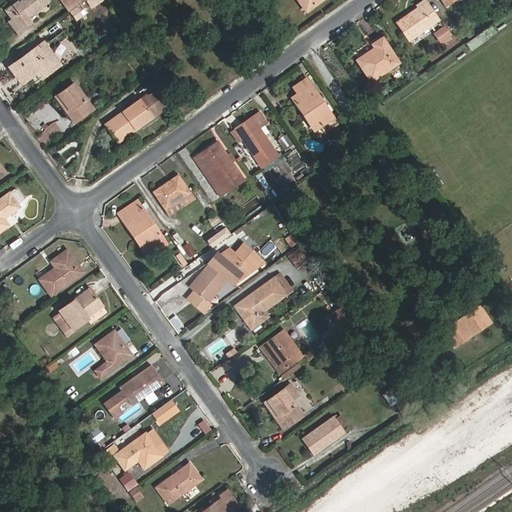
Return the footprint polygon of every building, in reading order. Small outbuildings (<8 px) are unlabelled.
[(51,1),(50,0),(18,0),(5,9),(12,18),(22,31),(34,24),(29,16),(51,1)] [(61,0),(69,11),(82,2),(81,1),(80,0),(61,0)] [(323,0),(298,0),(307,12),(323,0)] [(421,0),(415,4),(417,7),(396,22),(409,40),(441,19),(427,0),(421,0)] [(8,21),(18,35),(22,31),(12,18),(8,21)] [(454,33),(447,23),(434,32),(440,41),(442,40),(445,43),(454,37),(452,34),(454,33)] [(496,33),(491,26),(466,43),(471,50),(496,33)] [(370,43),(372,47),(354,60),(370,83),(401,62),(382,36),(370,43)] [(261,46),(256,38),(248,43),(253,51),(261,46)] [(56,69),(39,44),(7,67),(21,85),(35,75),(38,79),(41,80),(56,69)] [(335,117),(308,76),(291,87),(295,94),(291,97),(313,131),(335,117)] [(95,109),(75,80),(54,94),(62,106),(66,103),(78,120),(95,109)] [(150,95),(148,93),(105,123),(115,137),(133,125),(136,130),(160,114),(157,109),(164,105),(155,92),(150,95)] [(78,120),(66,103),(62,106),(74,123),(78,120)] [(160,114),(167,109),(164,105),(157,109),(160,114)] [(280,156),(252,114),(233,127),(235,130),(232,133),(238,142),(242,140),(261,168),(280,156)] [(136,130),(133,125),(115,137),(118,142),(136,130)] [(281,142),(286,148),(293,143),(289,136),(281,142)] [(244,180),(228,158),(225,152),(220,144),(203,155),(221,183),(231,178),(236,186),(244,180)] [(231,178),(221,183),(203,155),(195,159),(220,197),(236,186),(231,178)] [(192,192),(180,173),(153,191),(166,210),(173,205),(185,196),(192,192)] [(22,207),(11,191),(0,198),(0,232),(11,225),(7,218),(22,207)] [(166,238),(139,198),(117,213),(134,238),(140,234),(149,249),(166,238)] [(224,226),(206,239),(211,245),(229,233),(224,226)] [(149,249),(140,234),(134,238),(144,252),(149,249)] [(310,259),(300,244),(287,254),(297,268),(310,259)] [(50,261),(54,268),(39,278),(50,295),(85,271),(69,248),(50,261)] [(202,298),(194,305),(205,313),(214,307),(208,302),(226,280),(234,285),(264,263),(250,252),(242,262),(233,256),(227,264),(216,256),(209,266),(207,264),(195,279),(198,281),(192,290),(202,298)] [(295,290),(282,271),(273,277),(286,296),(295,290)] [(286,296),(273,277),(234,304),(251,330),(271,316),(266,310),(286,296)] [(195,279),(188,289),(192,290),(198,281),(195,279)] [(109,312),(92,287),(59,309),(63,315),(56,319),(66,335),(73,330),(74,331),(88,321),(89,323),(91,321),(92,323),(109,312)] [(343,331),(355,323),(342,305),(331,313),(343,331)] [(479,305),(444,328),(455,344),(489,320),(479,305)] [(285,328),(260,345),(280,374),(305,357),(285,328)] [(134,354),(116,329),(94,344),(106,361),(95,369),(100,378),(134,354)] [(363,338),(357,329),(348,335),(354,344),(363,338)] [(214,353),(230,346),(226,338),(211,345),(214,353)] [(165,382),(152,363),(119,386),(132,405),(165,382)] [(300,395),(292,382),(264,401),(284,430),(306,415),(295,399),(300,395)] [(124,410),(118,417),(123,421),(135,407),(125,399),(119,406),(124,410)] [(160,423),(177,410),(170,400),(152,412),(160,423)] [(335,416),(343,426),(348,422),(340,412),(335,416)] [(346,432),(333,415),(308,432),(308,434),(303,439),(313,452),(320,448),(320,449),(346,432)] [(101,428),(90,431),(92,440),(104,437),(101,428)] [(164,454),(147,430),(114,454),(125,471),(139,462),(144,469),(164,454)] [(203,479),(191,462),(156,486),(168,504),(203,479)] [(129,471),(118,478),(126,490),(137,483),(129,471)] [(145,497),(138,484),(128,491),(136,503),(145,497)] [(219,494),(221,497),(199,511),(236,511),(235,510),(240,506),(227,488),(219,494)]
